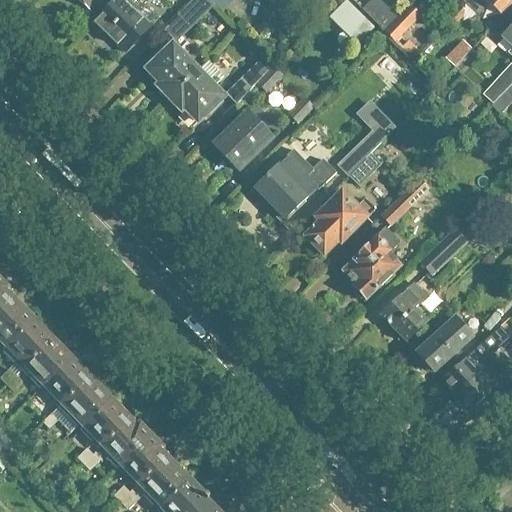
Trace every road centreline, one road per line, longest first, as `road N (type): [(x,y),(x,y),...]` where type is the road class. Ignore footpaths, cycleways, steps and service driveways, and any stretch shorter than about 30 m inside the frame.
road 1 (residential): [(410,467),(0,45)]
road 2 (residential): [(313,508),(0,185)]
road 3 (secondary): [(287,410),(0,113)]
road 4 (secondary): [(287,410),(287,424),(361,503)]
road 5 (secondary): [(379,486),(287,410)]
